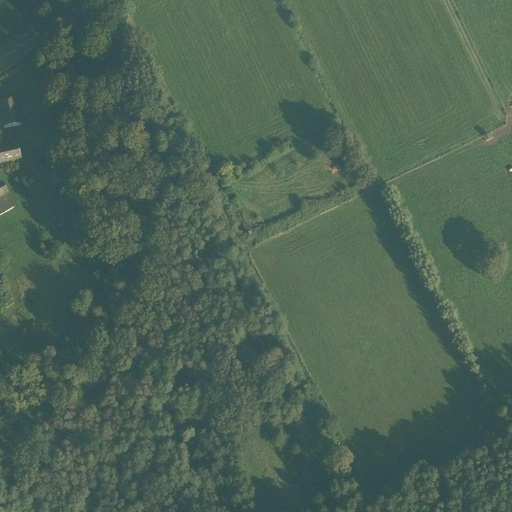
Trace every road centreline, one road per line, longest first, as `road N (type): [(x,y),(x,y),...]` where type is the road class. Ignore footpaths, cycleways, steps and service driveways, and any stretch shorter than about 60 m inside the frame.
road 1 (track): [(348,481),(116,0)]
road 2 (track): [(237,248),(503,120),(445,0)]
